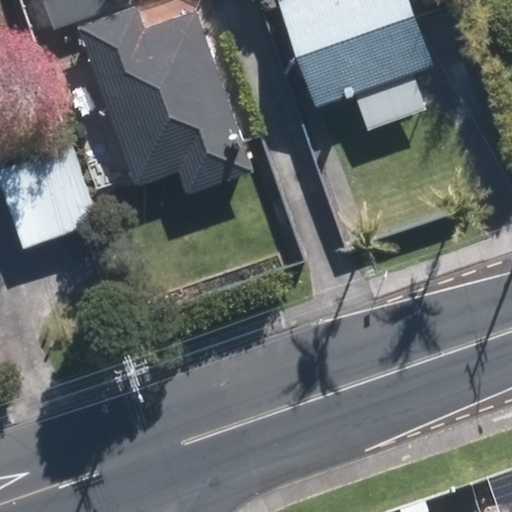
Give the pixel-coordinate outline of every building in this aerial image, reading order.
[(58,0),(66,21),(126,0),(58,0)] [(421,0),(302,0),(293,3),(321,91),(439,54),(421,0)] [(147,4),(96,22),(151,174),(204,155),(213,178),(263,160),(210,12),(157,31),(147,4)] [(430,79),(369,100),(377,122),(438,101),(430,79)] [(84,147),(18,170),(42,238),(108,216),(84,147)]
